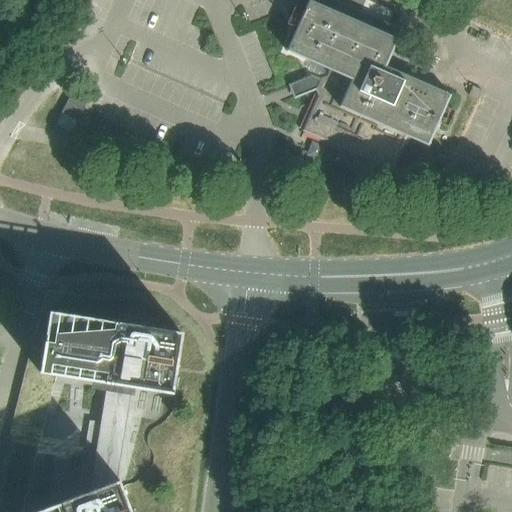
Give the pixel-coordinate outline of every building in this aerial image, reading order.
[(328,77),(321,79),(319,84),(317,89),(317,90),(319,96),(312,113),(304,130),(369,159),(391,169),(406,135),(426,144),(426,145),(428,146),(434,132),(450,95),(449,94),(448,95),(385,67),(398,39),(397,39),(400,31),(400,32),(401,29),(400,29),(400,31),(392,27),(330,0),(310,0),(309,0),(287,51),(289,52),(289,51),(331,70),(328,77)] [(482,91),(473,87),(469,96),(478,100),(482,91)] [(70,96),(63,110),(79,119),(86,104),(76,99),(70,96)] [(79,119),(63,110),(56,125),(72,133),(79,119)] [(96,121),(101,123),(105,115),(100,112),(96,121)] [(131,511),(123,488),(122,487),(121,484),(120,480),(119,480),(134,388),(172,394),(173,389),(176,367),(182,333),(81,316),(83,296),(46,291),(45,293),(42,309),(36,334),(34,334),(0,472),(0,511),(131,511)] [(325,408),(346,411),(347,403),(326,400),(325,408)]
